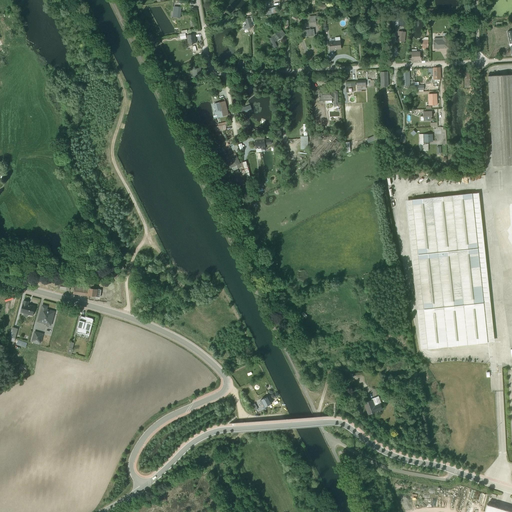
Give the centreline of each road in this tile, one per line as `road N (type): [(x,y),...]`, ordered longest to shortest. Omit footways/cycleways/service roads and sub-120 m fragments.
road 1 (residential): [(0,281),(156,328),(221,372),(221,393),(162,420),(135,448),(130,470),(141,487)]
road 2 (unclassified): [(141,487),(207,433),(331,421),(388,453),(452,470)]
road 3 (track): [(82,0),(124,89),(112,160),(145,225),(125,279),(127,317)]
road 4 (unclassified): [(198,0),(217,73),(478,61)]
road 5 (unclassified): [(452,470),(442,479),(389,468),(327,438)]
